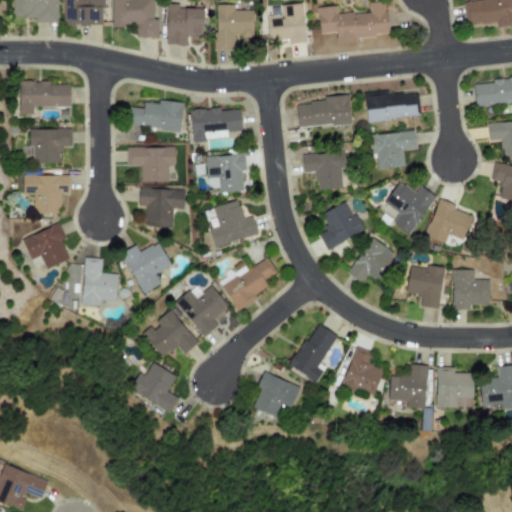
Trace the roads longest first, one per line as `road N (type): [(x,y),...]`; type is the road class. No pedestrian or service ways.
road 1 (residential): [(0,52),(70,55),(200,83),(511,52)]
road 2 (residential): [(270,79),(280,205),(316,283),(368,323),(428,339),(511,339)]
road 3 (residential): [(99,60),(104,223)]
road 4 (residential): [(457,160),(429,0)]
road 5 (residential): [(316,283),(238,345),(218,375)]
